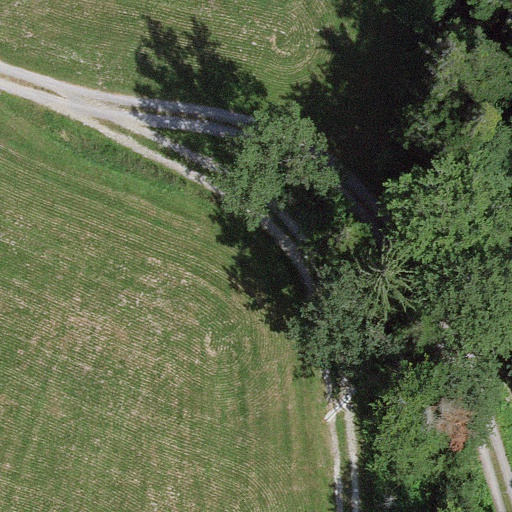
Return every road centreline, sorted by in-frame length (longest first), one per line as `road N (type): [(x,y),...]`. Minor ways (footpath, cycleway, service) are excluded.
road 1 (track): [(0,75),(76,101),(226,122),(333,165),(384,216),(417,272),(483,425),(506,511)]
road 2 (track): [(76,101),(244,191),(306,255),(330,333),(346,511)]
